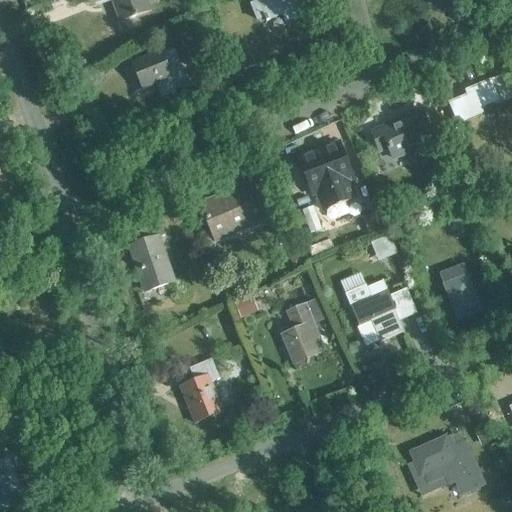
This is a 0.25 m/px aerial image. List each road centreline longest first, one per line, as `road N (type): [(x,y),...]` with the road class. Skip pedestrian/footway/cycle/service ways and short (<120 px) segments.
road 1 (residential): [(130,511),(511,350)]
road 2 (residential): [(381,78),(65,233)]
road 3 (residential): [(130,511),(65,233)]
road 4 (residential): [(0,37),(59,194),(65,233)]
